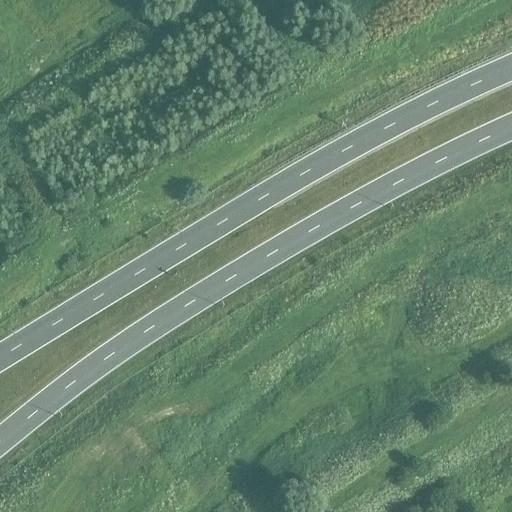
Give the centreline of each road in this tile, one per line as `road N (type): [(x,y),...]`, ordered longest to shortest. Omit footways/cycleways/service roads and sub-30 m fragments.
road 1 (trunk): [(0,440),(113,352),(229,278),(511,126)]
road 2 (track): [(0,287),(82,219),(223,155),(370,69),(511,0)]
road 3 (trunk): [(511,67),(350,146),(0,357)]
road 4 (track): [(511,393),(312,511)]
